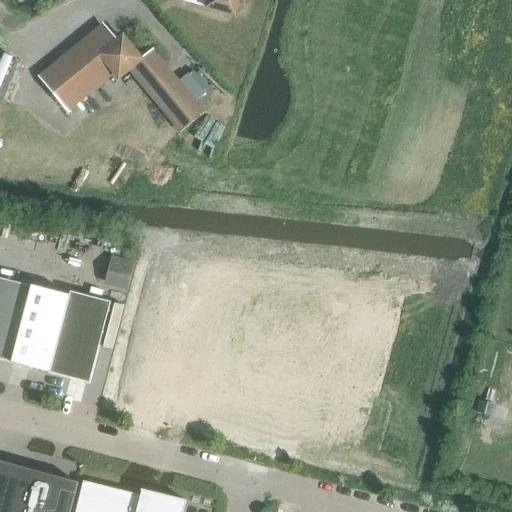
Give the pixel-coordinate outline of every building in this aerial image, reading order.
[(208,0),(206,7),(235,14),(239,0),(208,0)] [(132,67),(183,130),(204,113),(153,50),(141,60),(123,37),(116,42),(103,26),(41,76),(66,107),(112,70),(119,78),(132,67)] [(135,264),(112,258),(105,281),(129,287),(135,264)] [(0,360),(11,364),(50,374),(90,385),(111,303),(71,293),(70,297),(32,287),(0,278),(0,360)] [(0,511),(71,511),(79,483),(78,483),(76,488),(61,485),(62,482),(57,481),(56,484),(48,482),(49,479),(18,471),(18,473),(0,468),(0,511)] [(184,511),(187,502),(142,491),(140,496),(84,483),(76,511),(184,511)]
